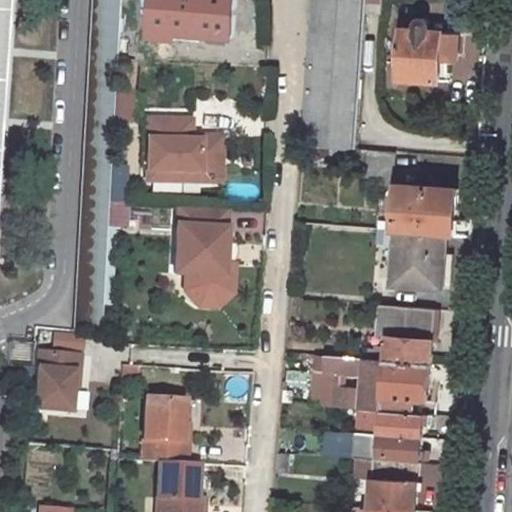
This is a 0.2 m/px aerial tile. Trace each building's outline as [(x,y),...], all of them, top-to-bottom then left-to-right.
[(88,0),(72,332),(99,333),(106,182),(107,161),(109,134),(110,117),(111,90),(112,58),(114,36),(115,0),(88,0)] [(137,0),(139,40),(227,37),(225,0),(137,0)] [(312,0),(302,144),(318,146),(351,148),(363,12),(363,0),(375,0),(384,1),(384,0),(312,0)] [(384,1),(375,0),(363,0),(363,12),(383,14),(384,1)] [(399,79),(448,82),(448,74),(445,74),(446,63),(458,64),(460,33),(430,31),(430,24),(429,22),(426,20),(422,19),(420,20),(416,23),(416,30),(402,29),(399,79)] [(121,36),(114,36),(112,58),(120,58),(121,36)] [(120,58),(112,58),(111,90),(130,90),(132,59),(120,58)] [(130,90),(111,90),(110,117),(123,118),(128,119),(130,90)] [(122,134),(123,118),(110,117),(109,134),(122,134)] [(189,120),(146,119),(144,171),(196,173),(196,182),(219,183),(219,137),(201,136),(196,140),(189,140),(189,136),(189,120)] [(368,149),(351,148),(318,146),(317,161),(367,165),(368,149)] [(395,152),(368,149),(367,165),(366,182),(392,184),(395,152)] [(120,162),(107,161),(106,182),(119,183),(120,162)] [(144,171),(144,181),(196,182),(196,173),(144,171)] [(473,219),(457,218),(459,189),(399,185),(395,230),(398,230),(449,235),(472,237),(473,219)] [(224,207),(176,204),(172,272),(183,273),(193,273),(192,286),(199,295),(211,295),(219,288),(221,256),(217,256),(218,246),(222,246),(222,242),(224,207)] [(398,230),(395,283),(436,286),(437,267),(445,267),(446,251),(448,251),(449,235),(398,230)] [(192,286),(193,273),(183,273),(182,290),(195,305),(215,306),(228,293),(231,243),(222,242),(222,246),(218,246),(217,256),(221,256),(219,288),(211,295),(199,295),(192,286)] [(437,267),(436,286),(444,286),(445,267),(437,267)] [(386,361),(432,364),(436,307),(389,304),(386,361)] [(77,354),(33,350),(28,408),(67,411),(70,371),(76,372),(77,354)] [(363,408),(424,412),(425,400),(429,400),(432,364),(386,361),(324,355),(323,373),(340,374),(338,406),(363,408)] [(136,386),(138,364),(121,363),(120,384),(136,386)] [(157,463),(154,500),(161,500),(159,511),(198,511),(199,501),(196,501),(199,465),(186,464),(188,443),(179,442),(181,424),(183,401),(143,398),(139,462),(157,463)] [(424,412),(363,408),(361,432),(423,436),(424,412)] [(188,443),(189,424),(181,424),(179,442),(188,443)] [(349,457),(359,458),(373,459),(374,456),(421,459),(423,436),(361,432),(356,432),(355,446),(350,445),(349,457)] [(342,457),(341,469),(357,470),(359,458),(349,457),(342,457)] [(370,507),(415,510),(419,463),(373,459),(370,507)] [(20,509),(31,509),(31,497),(21,496),(20,509)] [(159,511),(161,500),(154,500),(152,511),(159,511)]
